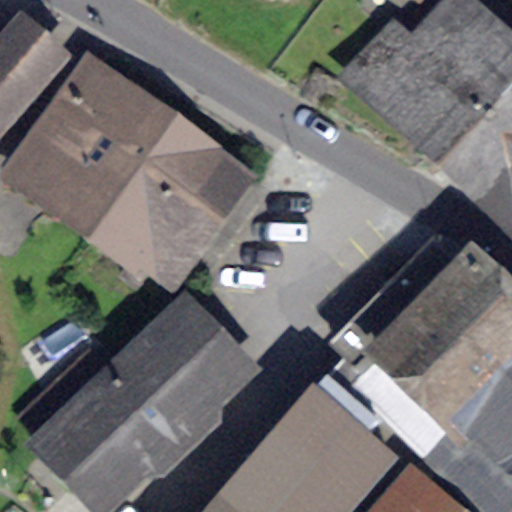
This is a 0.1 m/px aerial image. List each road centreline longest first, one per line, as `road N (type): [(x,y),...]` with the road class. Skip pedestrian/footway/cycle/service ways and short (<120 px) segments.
road 1 (primary): [(511,257),(76,0)]
road 2 (unknown): [(298,126),(373,0)]
